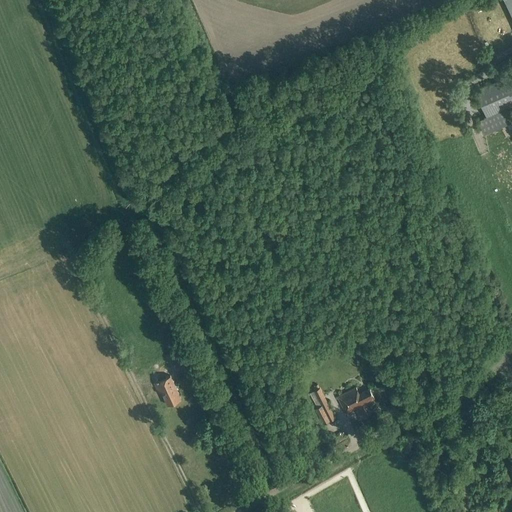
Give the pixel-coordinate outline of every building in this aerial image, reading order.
[(511,97),(505,81),(504,78),(475,90),(486,117),(511,105),(511,97)] [(489,151),(503,186),(511,181),(511,132),(509,134),(507,128),(489,135),(495,149),(489,151)] [(175,367),(192,358),(188,351),(172,359),(175,367)] [(168,405),(181,399),(170,376),(155,383),(159,392),(162,391),(168,405)] [(362,404),(375,398),(370,388),(359,393),(356,387),(337,396),(346,412),(355,408),(361,419),(368,415),(362,404)] [(321,389),(314,392),(310,394),(317,407),(321,405),(329,422),(335,418),(321,389)]
